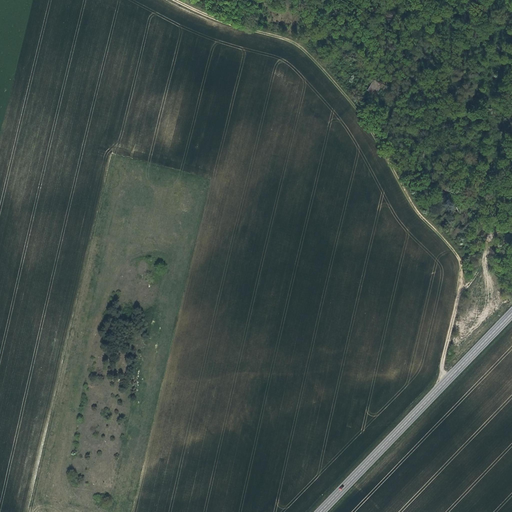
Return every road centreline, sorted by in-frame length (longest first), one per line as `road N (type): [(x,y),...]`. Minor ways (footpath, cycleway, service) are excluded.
road 1 (track): [(447,380),(443,361),(461,258),(317,56),(182,0)]
road 2 (secondary): [(320,511),(511,312)]
